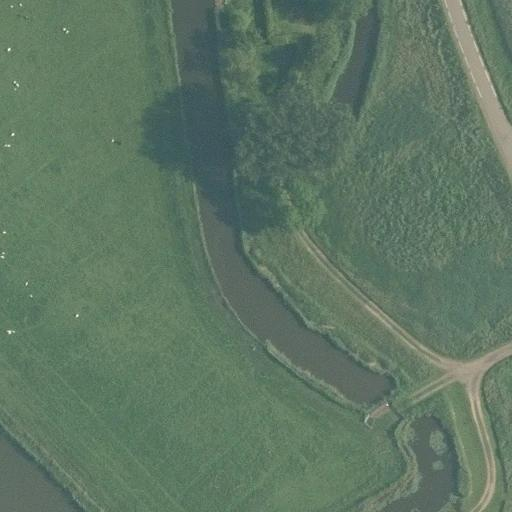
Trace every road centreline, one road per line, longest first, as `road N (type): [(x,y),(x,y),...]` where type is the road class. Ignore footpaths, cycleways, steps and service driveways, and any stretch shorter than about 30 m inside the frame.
road 1 (track): [(371,431),(404,396),(477,365),(429,354),(303,235),(280,180),(307,54)]
road 2 (tertiary): [(511,148),(448,0)]
